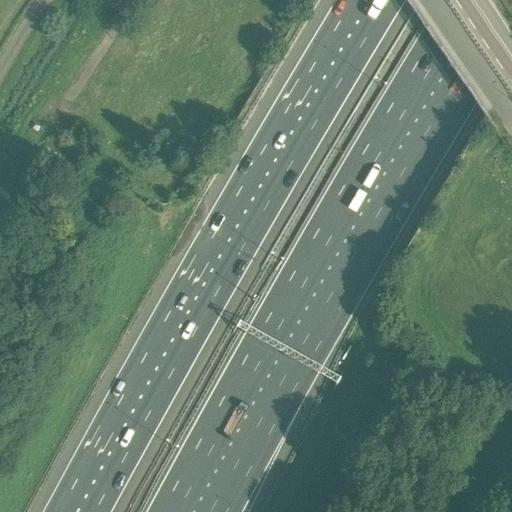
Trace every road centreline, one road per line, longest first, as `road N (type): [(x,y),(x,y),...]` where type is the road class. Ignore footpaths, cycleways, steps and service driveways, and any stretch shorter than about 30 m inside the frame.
road 1 (motorway): [(389,0),(94,511)]
road 2 (motorway): [(169,511),(464,0)]
road 3 (unclassified): [(511,118),(428,0)]
